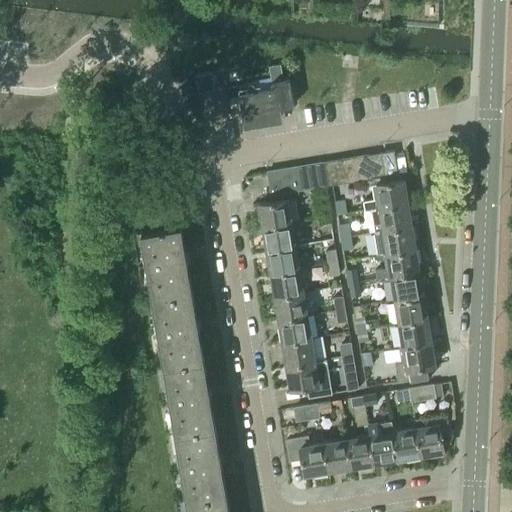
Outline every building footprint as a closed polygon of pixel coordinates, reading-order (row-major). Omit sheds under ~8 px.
[(212,71),(194,75),(198,92),(215,89),(212,71)] [(272,89),(240,95),(245,122),(281,116),(279,107),(283,106),(293,104),(288,78),(280,80),(271,81),(272,89)] [(373,199),(363,200),(364,209),(370,208),(407,202),(403,178),(398,179),(393,149),(380,152),(384,175),(374,177),(375,183),(371,184),(373,199)] [(380,152),(366,154),(370,177),(374,177),(384,175),(380,152)] [(366,154),(353,156),(357,180),(370,177),(366,154)] [(353,156),(340,159),(344,182),(357,180),(353,156)] [(340,159),(327,161),(331,184),(344,182),(340,159)] [(319,162),(306,164),(310,188),(315,187),(323,185),(326,185),(331,184),(327,161),(319,162)] [(306,164),(293,167),(297,190),(310,188),(306,164)] [(293,167),(280,169),(284,192),(290,191),(297,190),(293,167)] [(280,169),(266,171),(270,195),(284,192),(280,169)] [(269,201),(257,203),(261,226),(291,221),(287,198),(292,197),(290,191),(284,192),(270,195),(268,195),(269,201)] [(335,201),(338,214),(347,213),(345,199),(335,201)] [(407,202),(370,208),(374,231),(383,229),(383,230),(411,225),(407,202)] [(330,215),(320,216),(322,230),(332,228),(330,215)] [(291,221),(261,226),(265,250),(295,245),(291,221)] [(151,297),(191,290),(179,223),(140,230),(151,297)] [(341,237),(351,235),(349,223),(339,224),(341,237)] [(374,232),(378,255),(383,254),(383,253),(387,252),(387,253),(415,248),(411,225),(383,230),(383,229),(374,231),(374,232)] [(351,235),(341,237),(342,250),(353,249),(351,235)] [(295,245),(265,250),(269,273),(299,268),(295,245)] [(385,267),(374,268),(376,278),(390,275),(391,276),(419,271),(415,248),(387,253),(387,252),(383,253),(383,254),(385,267)] [(337,249),(326,251),(327,256),(328,263),(339,261),(338,254),(337,249)] [(339,261),(328,263),(330,276),(341,274),(339,261)] [(299,268),(269,273),(273,296),(303,291),(299,268)] [(349,283),(359,282),(357,269),(347,270),(349,283)] [(419,271),(391,276),(395,300),(423,295),(419,271)] [(359,282),(349,283),(351,296),(361,294),(359,282)] [(163,365),(203,358),(191,290),(151,297),(163,365)] [(303,291),(273,296),(277,320),(307,315),(303,291)] [(336,310),(346,308),(343,295),(334,297),(336,310)] [(423,295),(395,300),(399,323),(428,318),(423,295)] [(346,308),(336,310),(338,322),(348,321),(346,308)] [(307,315),(277,320),(281,343),(311,338),(307,315)] [(356,330),(367,328),(365,315),(354,317),(356,330)] [(428,318),(399,323),(403,345),(403,346),(432,341),(428,318)] [(367,328),(356,330),(359,343),(369,341),(367,328)] [(311,338),(281,343),(285,366),(315,361),(311,338)] [(343,356),(354,354),(351,341),(341,343),(343,356)] [(401,360),(394,362),(398,381),(432,375),(430,366),(436,365),(432,341),(403,346),(403,345),(399,346),(399,347),(401,360)] [(360,352),(363,366),(373,364),(371,350),(360,352)] [(354,354),(343,356),(346,369),(356,367),(354,354)] [(175,432),(214,425),(203,358),(163,365),(175,432)] [(315,361),(285,366),(289,389),(308,386),(310,398),(333,394),(327,359),(315,361)] [(440,382),(433,383),(435,395),(442,394),(440,382)] [(411,397),(410,397),(411,401),(435,397),(435,395),(433,383),(409,387),(411,397)] [(398,399),(410,397),(411,397),(409,387),(396,390),(398,399)] [(363,395),(364,405),(378,403),(376,393),(363,395)] [(353,407),(364,405),(363,395),(351,397),(353,407)] [(340,399),(329,401),(330,405),(336,404),(337,410),(342,409),(340,399)] [(320,414),(331,412),(330,405),(329,401),(316,403),(318,417),(321,416),(320,414)] [(295,421),(318,417),(316,403),(292,407),(295,421)] [(446,413),(414,419),(416,426),(421,454),(444,450),(442,438),(450,436),(446,413)] [(392,419),(368,423),(370,434),(375,462),(398,458),(393,430),(392,419)] [(186,500),(226,493),(214,425),(175,432),(186,500)] [(416,426),(393,430),(398,458),(421,454),(416,426)] [(355,431),(345,433),(346,438),(351,466),(374,462),(375,462),(370,434),(355,436),(355,431)] [(307,435),(286,439),(289,461),(302,459),(304,474),(328,470),(323,442),(309,444),(307,435)] [(346,438),(323,442),(328,470),(351,466),(346,438)] [(229,511),(226,493),(186,500),(188,511),(229,511)]
